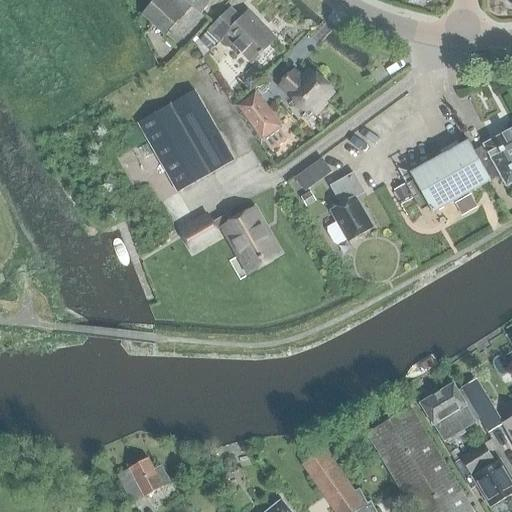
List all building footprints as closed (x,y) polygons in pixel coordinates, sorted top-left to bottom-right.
[(168,10),(176,0),(155,0),(142,15),(153,26),(168,10)] [(176,0),(168,10),(153,26),(164,36),(184,15),(183,14),(192,6),(201,14),(213,0),(176,0)] [(230,9),(195,45),(205,55),(218,42),(223,47),(226,48),(229,48),(238,57),(241,54),(251,64),(274,41),(246,13),(240,19),(230,9)] [(331,92),(310,72),(301,81),(292,72),(280,85),(307,111),(309,109),(314,114),(325,103),(323,101),(331,92)] [(177,193),(234,161),(195,91),(138,124),(177,193)] [(281,127),(256,93),(237,107),(262,141),(281,127)] [(473,152),(490,182),(501,176),(506,187),(511,183),(511,130),(484,146),(473,152)] [(490,182),(473,152),(467,141),(410,173),(417,184),(409,189),(420,207),(427,203),(433,214),(490,182)] [(305,191),(331,173),(322,160),(296,178),(305,191)] [(348,243),(373,229),(355,198),(364,193),(353,174),(330,187),(341,205),(330,211),(337,222),(327,228),(327,233),(333,243),(337,246),(347,240),(348,243)] [(394,190),(402,204),(413,198),(405,185),(394,190)] [(307,207),(316,202),(310,192),(301,198),(307,207)] [(462,217),(478,208),(470,195),(454,204),(462,217)] [(277,252),(253,210),(231,222),(227,215),(212,223),(208,216),(180,232),(192,253),(220,237),(217,232),(224,228),(247,269),(277,252)] [(487,431),(501,422),(476,381),(462,389),(487,431)] [(443,442),(476,423),(453,385),(420,405),(443,442)] [(413,511),(472,511),(411,409),(368,435),(413,511)] [(511,441),(511,420),(503,426),(511,441)] [(472,477),(495,461),(484,444),(460,459),(470,474),(471,476),(472,477)] [(354,492),(332,460),(333,459),(326,449),(302,465),(334,511),(375,511),(370,503),(367,505),(359,490),(355,493),(354,491),(354,492)] [(154,471),(148,459),(117,476),(133,504),(170,484),(161,467),(154,471)] [(463,478),(470,474),(460,459),(453,464),(463,478)] [(490,508),(511,494),(511,481),(500,462),(473,478),(477,486),(490,508)] [(473,478),(472,477),(471,476),(465,480),(470,490),(477,486),(473,478)] [(290,511),(281,501),(267,511),(290,511)]
